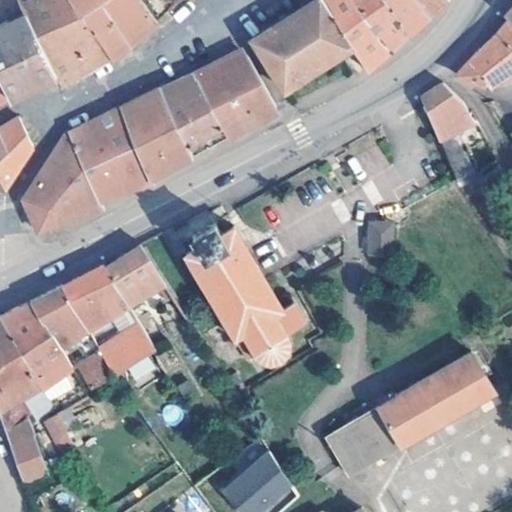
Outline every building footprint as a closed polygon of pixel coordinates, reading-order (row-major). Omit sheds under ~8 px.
[(0,0),(0,76),(9,93),(27,86),(42,80),(57,73),(19,0),(0,0)] [(19,0),(57,73),(61,84),(82,71),(107,56),(69,0),(19,0)] [(69,0),(107,56),(119,48),(156,17),(144,1),(143,0),(69,0)] [(283,85),(353,42),(326,0),(309,0),(252,36),(283,85)] [(388,48),(357,0),(326,0),(353,42),(368,66),(383,52),(388,48)] [(406,31),(386,0),(357,0),(388,48),(402,35),(406,31)] [(427,13),(417,0),(386,0),(406,31),(421,18),(427,13)] [(417,0),(427,13),(442,0),(417,0)] [(511,19),(509,16),(500,27),(469,57),(455,71),(459,74),(478,79),(489,80),(496,78),(511,66),(511,19)] [(194,68),(221,124),(227,136),(255,122),(271,113),(274,109),(274,105),(246,53),(238,50),(194,68)] [(161,84),(187,142),(221,124),(194,68),(181,74),(161,84)] [(0,96),(9,93),(0,76),(0,96)] [(454,91),(441,80),(436,84),(420,95),(435,132),(433,133),(458,178),(474,170),(457,138),(453,140),(450,132),(473,120),(462,99),(454,91)] [(134,135),(151,174),(171,164),(192,153),(187,142),(161,84),(120,103),(134,135)] [(134,135),(120,103),(92,117),(68,128),(82,160),(134,135)] [(0,185),(32,144),(17,114),(5,121),(0,123),(0,185)] [(82,160),(68,128),(49,155),(23,196),(27,205),(37,227),(102,204),(98,196),(82,160)] [(151,174),(134,135),(82,160),(98,196),(127,185),(152,177),(151,174)] [(357,180),(388,168),(378,145),(348,158),(357,180)] [(220,230),(213,220),(192,232),(197,243),(184,251),(224,320),(204,330),(227,368),(253,353),(256,356),(259,357),(263,359),(265,360),(265,363),(270,364),(270,360),(275,359),(279,357),(283,355),(284,353),(288,354),(291,351),(287,348),(288,345),(288,343),(289,340),(289,337),(287,333),(289,327),(303,319),(292,300),(280,306),(233,224),(220,230)] [(395,221),(370,220),(369,252),(394,252),(395,221)] [(123,251),(106,261),(130,302),(166,280),(141,241),(123,251)] [(64,279),(90,326),(113,313),(123,329),(99,343),(114,371),(150,350),(157,346),(130,302),(106,261),(104,258),(85,268),(64,279)] [(62,343),(90,326),(64,279),(49,287),(32,295),(62,343)] [(0,313),(20,347),(40,380),(41,382),(73,363),(62,344),(62,343),(32,295),(26,298),(0,310),(0,313)] [(20,347),(0,313),(0,415),(4,426),(29,410),(18,393),(40,380),(20,347)] [(114,371),(99,343),(96,337),(83,345),(87,355),(77,359),(90,384),(114,371)] [(494,387),(472,348),(377,401),(400,441),(494,387)] [(137,384),(157,372),(149,357),(128,369),(137,384)] [(400,441),(377,401),(338,424),(360,464),(400,441)] [(67,402),(56,408),(56,409),(66,423),(67,424),(67,425),(77,419),(67,402)] [(56,409),(56,408),(44,415),(54,430),(66,423),(56,409)] [(31,429),(39,426),(29,410),(4,426),(8,437),(31,429)] [(360,464),(338,424),(323,432),(338,460),(345,473),(360,464)] [(42,458),(31,429),(8,437),(23,476),(45,469),(45,466),(59,461),(56,452),(42,458)] [(286,473),(267,443),(225,477),(247,505),(286,473)]
